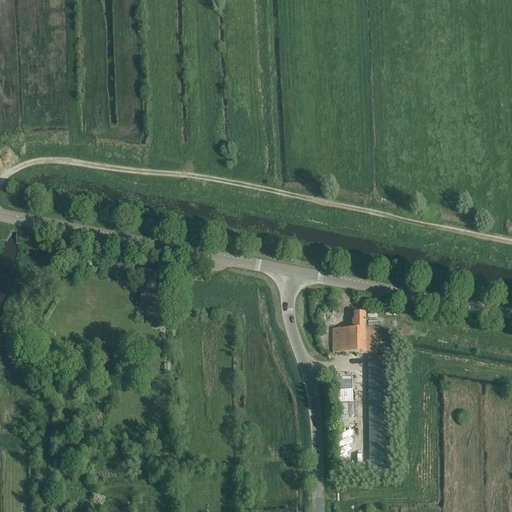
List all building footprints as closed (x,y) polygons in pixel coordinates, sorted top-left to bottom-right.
[(113,255),(110,265),(110,266),(133,271),(135,260),(113,255)] [(141,290),(141,293),(141,305),(162,305),(162,290),(157,290),(154,290),(154,278),(141,278),(141,290)] [(366,314),(353,314),(353,330),(333,329),(333,354),(378,355),(378,328),(366,328),(366,314)] [(325,323),(316,324),(318,333),(323,332),(326,328),(325,323)] [(390,359),(378,359),(368,359),(368,475),(390,475),(390,359)] [(340,373),(332,373),(332,379),(334,379),(334,391),(353,391),(352,379),(340,379),(340,373)] [(353,404),(336,404),(338,445),(349,444),(348,427),(354,427),(353,404)]
